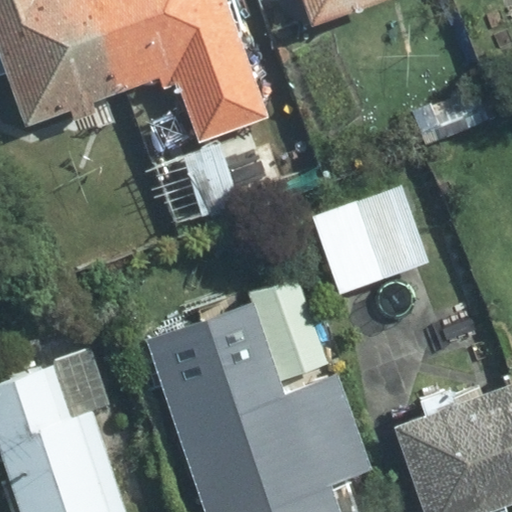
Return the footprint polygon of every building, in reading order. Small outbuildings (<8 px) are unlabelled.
[(261,126),(217,0),(0,0),(0,106),(10,135),(160,83),(184,152),(261,126)] [(295,0),(307,29),(379,0),(295,0)] [(384,189),(300,228),(332,298),(416,259),(384,189)] [(282,281),(236,298),(273,398),(319,381),(282,281)] [(190,331),(136,348),(187,511),(331,511),(324,486),(363,474),(333,376),(319,381),(273,398),(261,398),(255,378),(209,392),(190,331)] [(122,511),(66,353),(0,376),(0,511),(122,511)] [(471,511),(511,499),(511,378),(511,377),(394,414),(424,511),(471,511)]
